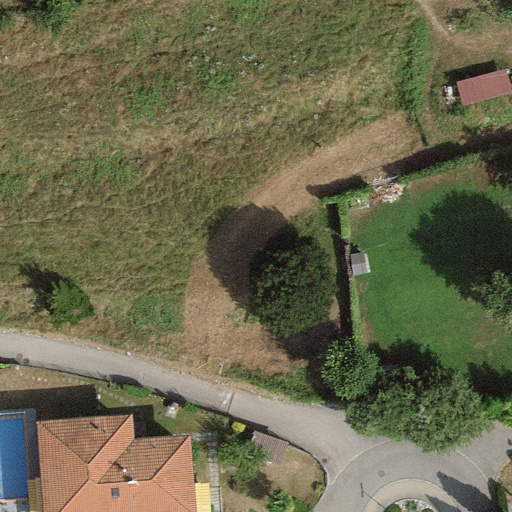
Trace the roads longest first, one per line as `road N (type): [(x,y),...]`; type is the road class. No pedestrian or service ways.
road 1 (residential): [(349,484),(301,434),(239,398),(56,354),(0,356)]
road 2 (residential): [(477,511),(450,476),(425,464),(398,461),(349,484)]
